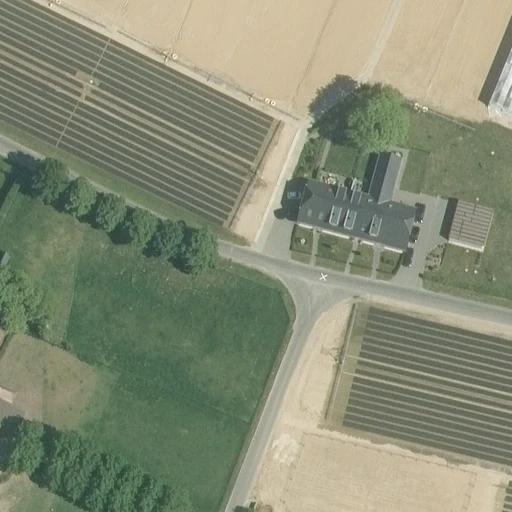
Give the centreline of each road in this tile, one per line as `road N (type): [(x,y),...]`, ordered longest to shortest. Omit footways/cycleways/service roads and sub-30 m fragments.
road 1 (unclassified): [(326,284),(145,220),(0,145)]
road 2 (unclassified): [(241,511),(326,284)]
road 3 (unclassified): [(511,325),(326,284)]
